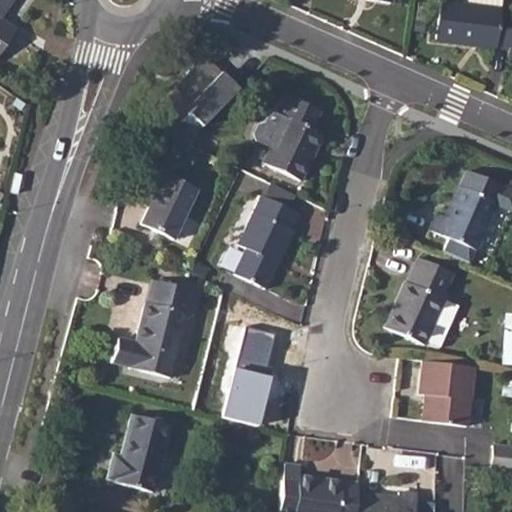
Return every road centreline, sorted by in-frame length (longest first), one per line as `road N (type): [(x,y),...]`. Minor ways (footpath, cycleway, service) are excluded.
road 1 (residential): [(396,79),(331,330),(335,399)]
road 2 (tertiary): [(0,415),(60,187)]
road 3 (tertiary): [(85,8),(60,187)]
road 4 (tertiary): [(60,187),(134,32)]
road 5 (residential): [(257,18),(396,79)]
road 6 (residential): [(396,79),(511,131)]
